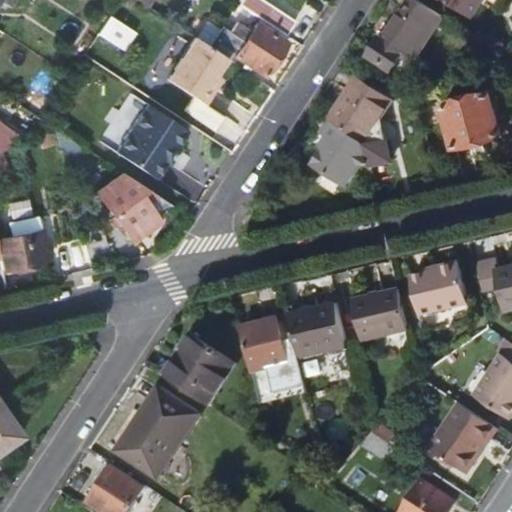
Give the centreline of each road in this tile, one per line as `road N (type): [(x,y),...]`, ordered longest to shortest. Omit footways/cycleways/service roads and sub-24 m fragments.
road 1 (residential): [(170,282),(511,201)]
road 2 (unclassified): [(170,282),(204,245),(363,0)]
road 3 (unclassified): [(19,511),(170,282)]
road 4 (residential): [(0,321),(170,282)]
